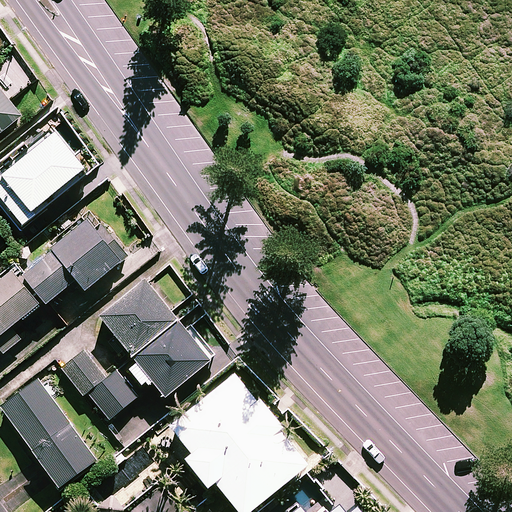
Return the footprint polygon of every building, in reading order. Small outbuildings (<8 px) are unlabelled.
[(0,134),(24,114),(0,85),(0,134)] [(0,178),(0,199),(25,230),(93,176),(60,136),(12,175),(9,171),(0,178)] [(88,288),(128,257),(94,215),(88,207),(48,238),(57,249),(26,275),(17,264),(0,277),(0,345),(5,352),(22,339),(14,328),(48,301),(49,303),(80,278),(88,288)] [(104,316),(116,332),(108,339),(122,356),(131,349),(140,361),(132,368),(147,386),(155,379),(168,396),(214,358),(148,279),(104,316)] [(107,377),(85,350),(63,368),(85,395),(89,391),(111,419),(139,396),(117,369),(107,377)] [(285,425),(263,398),(259,401),(237,374),(174,426),(195,451),(188,457),(211,485),(218,480),(244,511),(249,511),(310,462),(282,428),(285,425)] [(98,458),(39,378),(2,405),(62,486),(98,458)] [(115,495),(98,510),(100,511),(122,511),(126,508),(115,495)] [(370,511),(362,502),(351,510),(343,500),(327,511),(311,511),(302,501),(288,511),(370,511)]
